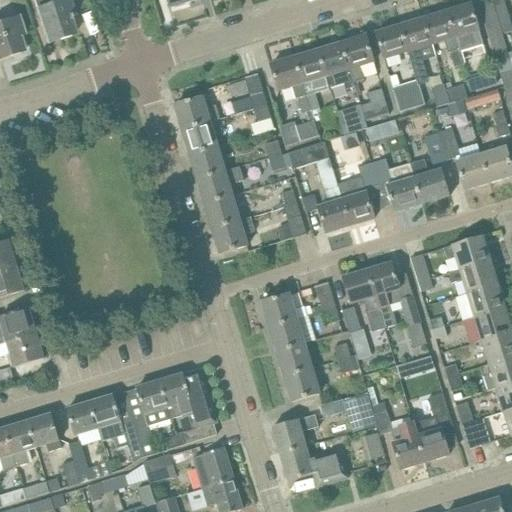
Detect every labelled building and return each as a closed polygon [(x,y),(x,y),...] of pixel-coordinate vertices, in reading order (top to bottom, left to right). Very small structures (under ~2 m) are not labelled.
[(32,0),(41,25),(48,44),(75,35),(70,20),(72,19),(71,17),(74,16),(68,0),(67,0),(50,6),(47,0),(32,0)] [(168,0),(171,9),(199,0),(168,0)] [(486,26),(490,39),(501,36),(491,2),(480,5),(486,26)] [(471,5),(447,13),(462,66),(466,65),(462,51),(483,45),(471,5)] [(447,13),(424,20),(432,46),(445,42),(448,53),(450,52),(455,68),(462,66),(447,13)] [(0,59),(24,52),(18,36),(23,35),(18,18),(0,23),(0,59)] [(417,83),(418,86),(429,82),(422,61),(435,57),(432,46),(424,20),(400,27),(408,53),(411,63),(417,83)] [(376,34),(384,60),(408,53),(400,27),(376,34)] [(490,39),(494,53),(497,63),(508,59),(501,36),(490,39)] [(366,37),(341,45),(354,87),(356,87),(354,82),(364,79),(360,67),(374,63),(366,37)] [(341,45),(318,52),(326,78),(327,77),(330,89),(345,84),(346,90),(354,87),(341,45)] [(318,52),(294,59),(313,121),(318,136),(319,136),(317,131),(320,130),(318,121),(323,120),(320,108),(319,109),(315,94),(329,90),(325,78),(326,78),(318,52)] [(294,59),(271,66),(279,91),(292,88),(295,100),(297,99),(306,96),(294,59)] [(409,85),(417,83),(411,63),(403,66),(409,85)] [(511,70),(500,74),(505,93),(511,90),(511,70)] [(493,71),(467,79),(471,92),(497,84),(493,71)] [(249,92),(255,109),(267,105),(257,75),(245,79),(246,80),(228,86),(231,97),(249,92)] [(451,88),(449,83),(444,85),(450,104),(467,99),(463,85),(451,88)] [(465,100),(468,110),(501,100),(498,90),(465,100)] [(360,106),(364,123),(388,117),(381,91),(367,94),(370,104),(360,106)] [(175,106),(183,131),(215,121),(219,120),(215,107),(206,109),(203,98),(175,106)] [(255,109),(259,123),(271,120),(267,105),(255,109)] [(183,131),(190,156),(218,147),(214,134),(218,133),(215,121),(183,131)] [(295,122),(281,127),(287,146),(318,136),(313,121),(309,122),(296,126),(295,122)] [(494,126),(497,138),(510,134),(507,122),(494,126)] [(456,163),(460,173),(465,192),(467,192),(466,191),(489,184),(481,156),(468,160),(465,150),(459,151),(452,128),(439,133),(447,161),(456,158),(458,163),(456,163)] [(433,165),(447,161),(439,133),(424,137),(433,165)] [(265,144),(269,158),(282,154),(278,140),(265,144)] [(319,208),(321,215),(326,234),(349,227),(333,170),(329,158),(330,158),(325,142),(289,154),(294,170),(317,162),(326,193),(330,205),(319,208)] [(389,170),(381,144),(366,149),(371,163),(370,164),(374,178),(390,173),(394,185),(386,188),(394,214),(422,205),(409,164),(389,170)] [(198,180),(225,172),(221,157),(218,147),(190,156),(198,180)] [(506,147),(481,156),(489,184),(511,177),(511,167),(509,158),(506,147)] [(269,158),(273,172),(286,168),(282,154),(269,158)] [(424,159),(409,164),(422,205),(450,197),(442,170),(429,174),(424,159)] [(363,182),(374,178),(370,164),(358,168),(363,182)] [(198,180),(205,205),(233,197),(229,185),(244,180),(240,167),(225,172),(198,180)] [(344,167),(333,170),(349,227),(374,220),(369,200),(367,194),(354,198),(350,186),(344,167)] [(281,196),(285,208),(297,205),(293,192),(281,196)] [(205,205),(213,230),(250,219),(250,218),(240,221),(233,197),(205,205)] [(285,208),(294,238),(294,239),(306,236),(297,205),(285,208)] [(213,230),(220,255),(248,247),(244,236),(254,233),(250,219),(213,230)] [(449,275),(491,261),(484,237),(444,249),(447,260),(455,258),(459,270),(448,273),(449,275)] [(0,272),(17,267),(9,242),(0,244),(0,272)] [(410,259),(418,284),(430,280),(422,255),(410,259)] [(467,295),(499,285),(491,261),(449,275),(452,283),(462,280),(467,295)] [(391,264),(367,272),(384,329),(396,326),(390,305),(386,294),(399,290),(391,264)] [(0,298),(24,291),(17,267),(0,272),(0,298)] [(364,301),(367,312),(366,312),(372,333),(384,329),(367,272),(343,279),(351,304),(364,301)] [(418,284),(421,292),(432,288),(430,280),(418,284)] [(315,314),(323,312),(335,308),(328,284),(316,287),(321,306),(313,308),(315,314)] [(474,318),(506,308),(499,285),(467,295),(474,318)] [(262,303),(270,328),(297,320),(307,317),(304,307),(294,310),(289,295),(262,303)] [(400,301),(408,327),(409,326),(412,335),(423,331),(420,323),(413,297),(400,301)] [(342,311),(349,334),(361,330),(354,307),(342,311)] [(335,308),(323,312),(327,326),(339,322),(335,308)] [(481,342),(511,332),(511,328),(506,308),(474,318),(481,342)] [(0,345),(37,334),(29,310),(10,316),(0,318),(0,345)] [(430,321),(433,331),(444,327),(441,317),(430,321)] [(270,328),(277,353),(304,345),(297,320),(270,328)] [(433,331),(436,339),(447,336),(444,327),(433,331)] [(481,367),(481,368),(511,358),(511,332),(481,342),(489,365),(481,367)] [(37,334),(0,345),(0,358),(11,355),(15,368),(44,359),(37,334)] [(333,347),(338,362),(351,358),(347,343),(333,347)] [(277,353),(284,377),(311,369),(304,345),(277,353)] [(338,362),(342,375),(355,371),(351,358),(338,362)] [(491,374),(496,389),(511,384),(511,358),(481,368),(484,377),(491,374)] [(445,368),(448,378),(459,374),(456,365),(445,368)] [(0,371),(0,382),(13,379),(10,369),(0,371)] [(284,377),(292,403),(319,395),(311,369),(284,377)] [(184,375),(159,383),(171,420),(192,413),(197,429),(177,436),(177,437),(176,437),(179,448),(198,442),(217,436),(213,425),(217,424),(201,371),(184,376),(184,375)] [(448,378),(452,391),(463,388),(459,374),(448,378)] [(138,393),(125,397),(144,458),(155,455),(151,442),(153,441),(148,427),(171,420),(159,383),(136,390),(138,393)] [(511,384),(496,389),(504,414),(511,411),(511,384)] [(368,395),(344,402),(347,412),(353,433),(377,426),(374,416),(372,407),(368,395)] [(433,418),(413,424),(425,463),(449,456),(442,431),(453,427),(447,408),(444,395),(443,396),(438,397),(428,400),(433,418)] [(97,430),(101,441),(101,442),(124,435),(129,450),(134,465),(141,459),(144,458),(125,397),(115,400),(114,396),(89,404),(97,430)] [(324,418),(347,412),(344,402),(344,400),(321,406),(324,418)] [(456,406),(462,426),(474,423),(467,402),(456,406)] [(378,405),(372,407),(374,416),(381,436),(391,433),(393,432),(392,429),(391,426),(387,412),(384,403),(378,405)] [(89,404),(67,411),(73,430),(75,437),(78,436),(97,430),(89,404)] [(52,415),(28,423),(36,449),(47,446),(49,452),(62,448),(52,415)] [(273,428),(280,455),(306,447),(302,432),(317,427),(314,417),(299,421),(298,421),(273,428)] [(28,423),(5,430),(16,468),(30,463),(26,452),(36,449),(28,423)] [(462,426),(470,449),(481,446),(474,423),(462,426)] [(393,432),(391,433),(393,439),(395,444),(393,445),(401,470),(425,463),(413,425),(413,424),(400,427),(401,430),(393,432)] [(0,460),(4,471),(16,468),(5,430),(0,431),(0,460)] [(168,451),(179,448),(176,437),(165,441),(168,451)] [(79,441),(69,445),(73,461),(80,484),(97,479),(111,474),(106,459),(100,461),(102,465),(93,467),(94,470),(90,472),(82,447),(80,441),(79,441)] [(280,455),(288,482),(314,475),(318,488),(348,479),(341,455),(311,463),(306,447),(280,455)] [(194,459),(203,490),(234,480),(224,449),(202,455),(203,456),(194,459)] [(150,485),(175,477),(169,457),(142,465),(147,480),(148,480),(150,485)] [(62,464),(69,487),(80,484),(73,461),(62,464)] [(126,487),(123,476),(102,482),(105,493),(126,487)] [(46,482),(49,493),(61,489),(58,478),(46,482)] [(208,507),(213,505),(217,504),(219,511),(237,511),(243,510),(234,480),(203,490),(208,507)] [(23,489),(26,500),(49,493),(46,482),(23,489)] [(134,511),(158,511),(155,503),(152,492),(150,485),(136,490),(141,507),(134,510),(134,511)] [(0,496),(3,507),(26,500),(23,489),(0,496)] [(51,499),(55,510),(66,507),(63,495),(51,499)] [(179,511),(175,497),(155,503),(158,511),(179,511)] [(28,505),(30,511),(48,511),(55,510),(51,499),(28,505)] [(503,511),(499,499),(472,507),(473,511),(503,511)]
